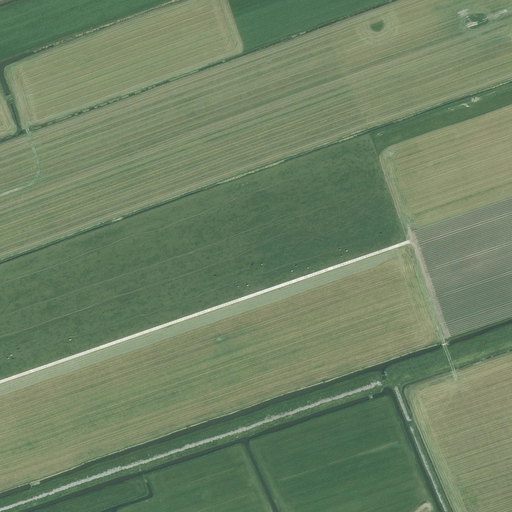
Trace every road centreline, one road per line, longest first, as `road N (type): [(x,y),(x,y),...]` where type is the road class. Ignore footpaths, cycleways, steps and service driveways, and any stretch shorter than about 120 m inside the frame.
road 1 (track): [(457,381),(408,240),(0,383)]
road 2 (track): [(26,125),(38,166),(30,182),(511,11)]
